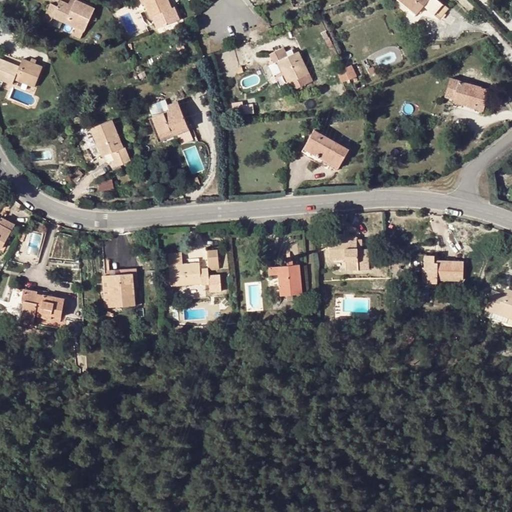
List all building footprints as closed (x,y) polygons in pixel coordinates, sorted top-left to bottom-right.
[(83,31),(94,8),(78,0),(74,0),(72,5),(68,3),(62,0),(59,0),(57,6),(51,3),(43,18),(50,22),(52,16),(75,27),(72,34),(79,38),(82,31),(83,31)] [(168,0),(134,0),(138,7),(136,8),(137,12),(144,9),(144,10),(147,9),(150,17),(152,16),(157,28),(179,19),(174,7),(172,8),(168,0)] [(400,0),(417,13),(423,5),(440,19),(448,9),(437,0),(400,0)] [(311,81),(298,51),(293,54),(289,56),(287,57),(284,48),(270,54),(274,63),(278,61),(282,71),(291,90),(311,81)] [(0,57),(0,78),(12,83),(14,79),(34,87),(42,66),(22,58),(19,65),(0,57)] [(282,71),(278,61),(274,63),(270,65),(274,74),(282,71)] [(351,66),(344,68),(349,79),(351,78),(356,76),(351,66)] [(342,82),(349,79),(344,68),(337,71),(342,82)] [(161,81),(170,78),(168,71),(158,75),(161,81)] [(454,99),(468,103),(467,106),(483,111),(489,89),(451,78),(446,97),(454,99)] [(153,117),(160,134),(169,130),(171,134),(188,127),(177,101),(168,105),(170,110),(153,117)] [(91,129),(102,156),(111,152),(117,166),(130,160),(125,146),(123,147),(112,120),(91,129)] [(348,149),(314,130),(304,148),(337,168),(348,149)] [(337,168),(304,148),(301,153),(319,163),(321,161),(336,170),(337,168)] [(191,186),(200,182),(198,176),(188,179),(191,186)] [(113,189),(112,180),(98,182),(100,191),(113,189)] [(1,220),(0,222),(0,223),(11,229),(14,223),(2,217),(1,220)] [(11,229),(0,223),(0,247),(1,248),(11,229)] [(357,239),(357,236),(345,237),(329,238),(331,260),(346,259),(346,270),(370,269),(369,249),(363,249),(362,241),(357,241),(357,239)] [(207,250),(208,268),(208,269),(219,269),(218,250),(207,250)] [(169,254),(170,265),(182,264),(181,253),(169,254)] [(435,261),(435,255),(427,255),(426,282),(437,283),(438,279),(463,280),(464,263),(435,261)] [(172,286),(209,283),(209,277),(209,275),(200,276),(200,268),(200,263),(182,264),(170,265),(172,286)] [(293,265),(287,265),(278,266),(278,274),(280,294),(302,293),(300,265),(293,265)] [(278,266),(270,266),(270,274),(278,274),(278,266)] [(105,270),(105,276),(108,276),(133,275),(135,305),(139,305),(136,268),(105,270)] [(209,275),(208,269),(208,268),(200,268),(200,276),(209,275)] [(108,276),(110,307),(135,305),(133,275),(108,276)] [(221,292),(220,276),(209,277),(209,283),(210,293),(221,292)] [(421,284),(412,284),(411,292),(419,292),(421,284)] [(511,317),(511,291),(505,289),(503,295),(492,291),(484,314),(494,319),(497,312),(511,317)] [(61,318),(64,298),(44,295),(43,300),(36,299),(37,293),(37,292),(24,290),(22,300),(24,300),(22,315),(34,318),(35,311),(44,313),(43,318),(51,319),(52,316),(61,318)]
